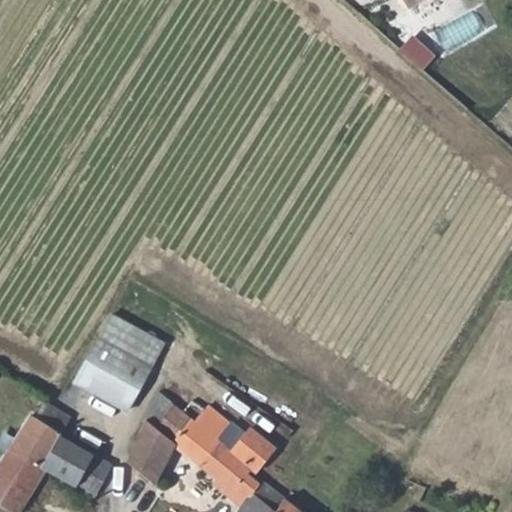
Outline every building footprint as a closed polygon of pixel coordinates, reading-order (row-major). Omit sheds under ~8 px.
[(413,7),(409,0),(400,0),(407,11),(413,7)] [(139,380),(148,362),(98,335),(88,352),(139,380)] [(124,407),(139,380),(88,352),(73,379),(124,407)] [(200,464),(221,439),(234,423),(213,406),(217,401),(203,391),(186,410),(161,390),(129,460),(157,483),(184,451),(200,464)] [(41,398),(46,401),(53,406),(56,401),(44,393),(41,398)] [(38,415),(46,401),(41,398),(32,412),(38,415)] [(46,401),(38,415),(57,428),(69,409),(56,401),(53,406),(46,401)] [(57,428),(38,415),(32,412),(28,419),(33,421),(16,450),(12,447),(0,466),(0,511),(19,511),(46,468),(44,466),(62,435),(64,432),(57,428)] [(16,450),(33,421),(28,419),(12,447),(16,450)] [(218,478),(235,491),(248,475),(253,468),(259,472),(277,445),(253,426),(235,449),(221,439),(200,464),(218,478)] [(78,485),(96,495),(114,464),(62,435),(44,466),(46,468),(78,485)] [(231,496),(243,506),(259,484),(248,475),(235,491),(231,496)] [(231,496),(235,491),(218,478),(214,483),(231,496)] [(243,506),(238,511),(277,511),(288,498),(262,480),(259,484),(243,506)] [(307,511),(288,498),(277,511),(307,511)]
